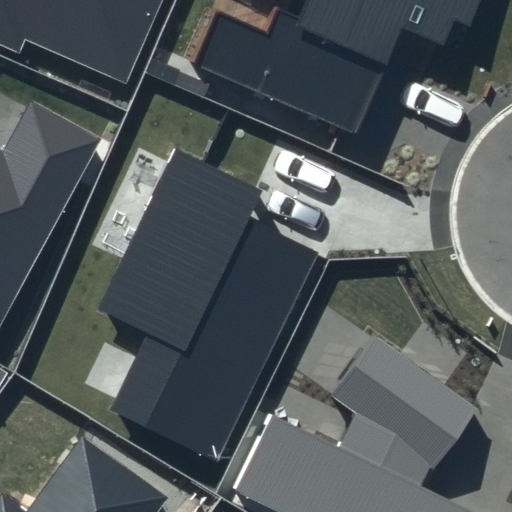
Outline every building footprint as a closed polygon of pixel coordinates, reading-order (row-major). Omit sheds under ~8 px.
[(0,0),(0,45),(18,53),(23,40),(127,83),(162,0),(0,0)] [(306,0),(298,19),(271,7),(261,29),(213,8),(190,62),(356,133),(401,28),(442,45),(453,19),(468,25),(479,0),(306,0)] [(0,322),(100,139),(28,100),(1,149),(0,148),(0,322)] [(261,191),(174,149),(97,309),(147,334),(109,411),(217,463),(318,254),(247,219),(261,191)] [(373,337),(331,395),(357,415),(339,450),(270,417),(233,490),(278,511),(474,511),(420,485),(477,409),(373,337)] [(80,435),(24,511),(2,495),(0,497),(0,511),(158,511),(168,499),(80,435)]
